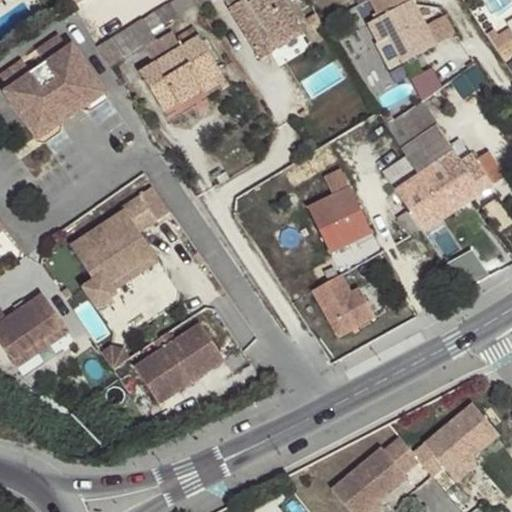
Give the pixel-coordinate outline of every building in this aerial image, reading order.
[(185,19),(199,10),(192,0),(178,0),(174,2),(185,19)] [(192,0),(199,10),(214,0),(192,0)] [(283,0),(222,0),(261,62),(277,52),(274,47),(302,30),(283,0)] [(411,0),(368,0),(379,18),(368,25),(381,44),(390,38),(396,46),(406,62),(438,41),(411,0)] [(144,19),(111,39),(123,58),(128,65),(146,54),(153,65),(140,73),(165,113),(178,105),(175,99),(221,71),(199,35),(185,44),(181,46),(172,31),(157,40),(144,19)] [(180,35),(185,44),(199,35),(194,27),(180,35)] [(495,30),(486,36),(497,51),(511,41),(511,34),(509,29),(498,36),(495,30)] [(274,47),(277,52),(305,35),(302,30),(274,47)] [(60,35),(38,51),(47,65),(52,71),(79,52),(74,45),(69,48),(60,35)] [(387,53),(396,46),(390,38),(381,44),(387,53)] [(97,49),(108,66),(123,58),(111,39),(97,49)] [(511,41),(497,51),(505,63),(511,57),(511,41)] [(79,52),(52,71),(37,81),(10,99),(36,138),(54,127),(48,118),(56,114),(76,100),(82,96),(86,102),(105,90),(79,52)] [(6,93),(10,99),(37,81),(33,75),(24,61),(1,76),(10,90),(6,93)] [(52,71),(47,65),(33,75),(37,81),(52,71)] [(422,98),(444,87),(435,68),(413,79),(422,98)] [(175,99),(178,105),(181,107),(227,80),(221,71),(175,99)] [(108,95),(105,90),(86,102),(82,96),(76,100),(85,112),(108,95)] [(418,104),(388,129),(403,152),(436,129),(418,104)] [(54,127),(36,138),(39,143),(64,126),(56,114),(48,118),(54,127)] [(436,129),(403,152),(408,159),(419,177),(440,164),(469,204),(504,180),(486,156),(474,163),(465,149),(455,157),(436,129)] [(419,177),(408,159),(385,174),(398,192),(419,177)] [(425,233),(469,204),(440,164),(419,177),(398,192),(397,192),(409,211),(421,228),(425,233)] [(372,233),(342,172),(324,180),(333,198),(309,210),(330,253),(372,233)] [(160,219),(143,193),(125,205),(127,208),(73,244),(96,278),(85,286),(99,306),(120,294),(118,290),(112,282),(157,253),(142,231),(160,219)] [(0,233),(8,227),(0,216),(0,233)] [(162,261),(157,253),(112,282),(118,290),(162,261)] [(464,292),(480,283),(474,271),(458,280),(464,292)] [(312,292),(338,339),(375,318),(359,289),(351,294),(341,276),(312,292)] [(0,301),(0,338),(11,356),(64,321),(43,289),(8,313),(0,301)] [(64,321),(11,356),(16,363),(69,328),(64,321)] [(200,377),(228,359),(204,322),(177,340),(171,344),(164,348),(138,366),(162,403),(190,384),(187,380),(192,376),(197,373),(200,377)] [(171,344),(177,340),(171,331),(165,336),(158,340),(164,348),(171,344)] [(196,381),(200,377),(197,373),(192,376),(187,380),(190,384),(196,381)] [(471,407),(412,457),(417,464),(432,480),(443,470),(450,478),(467,464),(497,438),(471,407)] [(381,452),(331,495),(345,511),(369,511),(406,481),(402,477),(417,464),(412,457),(398,441),(383,455),(381,452)] [(467,464),(450,478),(456,486),(474,472),(467,464)]
